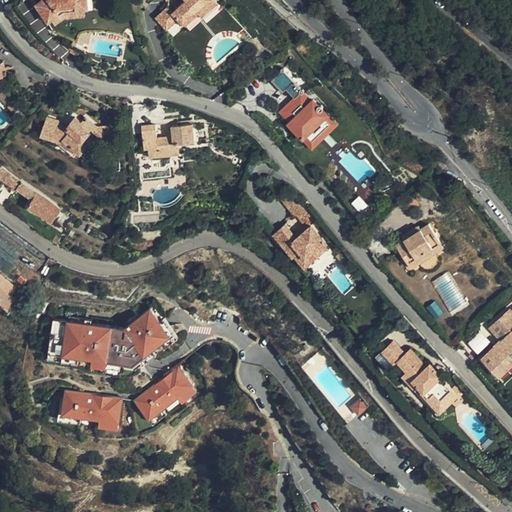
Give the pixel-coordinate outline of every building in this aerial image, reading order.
[(48,21),(52,19),(66,11),(85,8),(84,0),(41,0),(37,3),(48,21)] [(181,22),(206,0),(185,0),(184,1),(172,11),(167,5),(154,16),(165,28),(177,18),(181,22)] [(215,2),(213,0),(206,0),(181,22),(183,25),(196,14),(198,17),(215,2)] [(66,11),(52,19),(55,24),(68,16),(85,14),(85,8),(66,11)] [(258,32),(251,24),(245,29),(252,37),(258,32)] [(282,69),(283,69),(272,79),(284,92),(287,88),(296,97),(282,110),(291,121),(290,123),(293,126),(300,134),(304,138),(313,129),(320,123),(329,114),(323,108),(324,107),(324,106),(324,105),(323,105),(323,104),(323,103),(322,103),(321,103),(320,103),(319,103),(315,99),(306,107),(297,97),(302,92),(303,92),(304,92),(305,92),(305,91),(306,91),(306,90),(306,89),(305,88),(304,87),(304,88),(303,87),(302,87),(302,88),(284,70),(285,70),(285,69),(285,68),(285,67),(285,66),(284,66),(283,66),(282,66),(282,67),(281,68),(282,69)] [(15,116),(12,113),(14,111),(10,107),(8,108),(4,112),(11,120),(15,116)] [(339,124),(329,114),(320,123),(313,129),(304,138),(314,148),(339,124)] [(97,139),(111,139),(110,126),(96,126),(85,118),(82,122),(75,117),(69,127),(65,125),(61,124),(61,122),(49,118),(42,138),(64,145),(65,143),(76,151),(82,141),(80,140),(88,130),(94,134),(96,134),(97,139)] [(192,142),(191,124),(171,126),(171,129),(167,129),(167,136),(158,137),(157,124),(143,125),(144,148),(148,148),(149,159),(182,155),(181,143),(192,142)] [(76,151),(79,152),(82,154),(89,145),(88,145),(97,139),(96,134),(94,134),(88,130),(80,140),(82,141),(76,151)] [(9,170),(0,164),(0,177),(14,185),(13,186),(13,188),(13,189),(14,190),(15,191),(16,191),(17,191),(19,191),(20,190),(21,190),(34,198),(30,205),(53,222),(63,208),(37,191),(25,182),(20,178),(9,170)] [(290,203),(301,196),(289,192),(285,197),(290,203)] [(304,210),(309,206),(301,196),(290,203),(299,214),(301,212),(304,210)] [(318,216),(309,206),(304,210),(313,220),(318,216)] [(310,223),(313,221),(313,220),(304,210),(301,212),(310,223)] [(411,269),(444,247),(428,220),(420,225),(403,237),(395,243),(411,269)] [(301,237),(316,226),(317,225),(313,221),(310,223),(298,233),(301,237)] [(332,247),(316,226),(301,237),(298,233),(289,222),(280,229),(292,244),(289,246),(296,256),(298,254),(303,250),(308,257),(315,251),(319,258),(332,247)] [(292,244),(280,229),(278,231),(289,246),(292,244)] [(307,267),(319,258),(315,251),(308,257),(303,250),(298,254),(307,267)] [(356,263),(346,250),(340,255),(350,267),(356,263)] [(19,287),(0,271),(0,297),(9,306),(18,295),(15,292),(19,287)] [(495,320),(488,326),(499,337),(476,357),(502,385),(511,376),(511,308),(510,306),(507,307),(502,301),(489,313),(495,320)] [(93,356),(92,363),(118,365),(127,360),(133,360),(172,335),(153,306),(124,324),(57,318),(54,348),(61,349),(64,353),(93,356)] [(469,342),(479,351),(491,339),(481,329),(469,342)] [(419,365),(425,361),(401,334),(394,340),(406,353),(395,362),(394,363),(402,373),(406,370),(402,365),(412,357),(419,365)] [(406,353),(394,340),(384,349),(395,362),(406,353)] [(402,373),(410,381),(413,379),(418,384),(430,397),(436,392),(443,399),(456,389),(444,377),(445,376),(432,362),(430,363),(427,359),(425,361),(419,365),(412,357),(402,365),(406,370),(402,373)] [(150,418),(175,399),(180,406),(201,391),(181,363),(134,396),(150,418)] [(413,379),(410,381),(414,387),(418,384),(413,379)] [(418,384),(414,387),(413,388),(425,401),(430,397),(418,384)] [(121,426),(124,393),(65,388),(63,413),(99,417),(99,424),(121,426)] [(461,395),(456,389),(443,399),(436,392),(430,397),(425,401),(438,416),(456,400),(461,395)] [(461,395),(456,400),(460,404),(465,400),(461,395)] [(367,406),(360,396),(350,403),(358,413),(367,406)]
